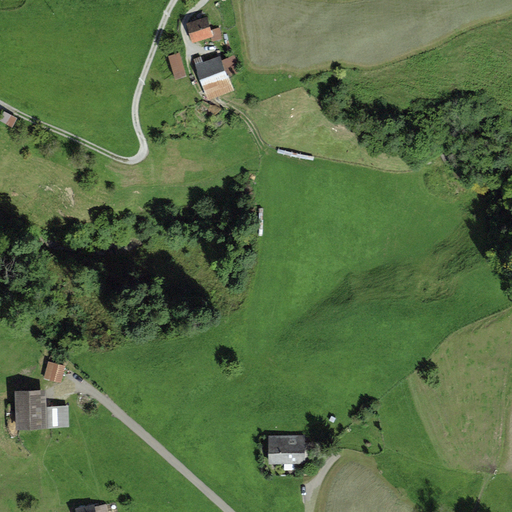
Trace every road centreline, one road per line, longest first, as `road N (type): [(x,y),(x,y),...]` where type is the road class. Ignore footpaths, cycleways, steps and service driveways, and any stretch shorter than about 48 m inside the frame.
road 1 (track): [(173,0),(132,104),(141,157),(131,162),(0,105)]
road 2 (track): [(223,511),(80,384)]
